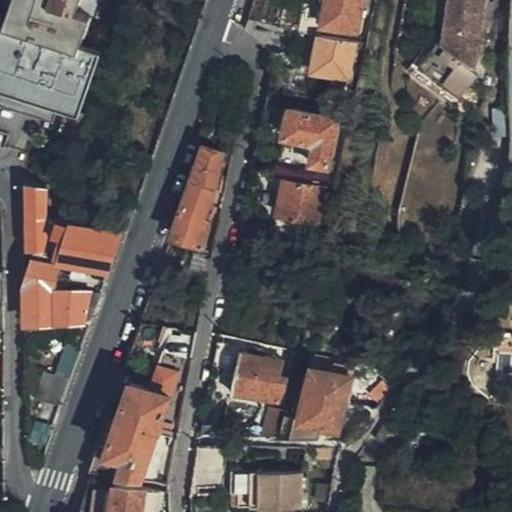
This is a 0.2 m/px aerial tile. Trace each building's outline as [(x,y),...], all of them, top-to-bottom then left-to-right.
[(0,19),(0,96),(56,116),(59,106),(85,115),(105,59),(86,52),(99,17),(92,14),(97,0),(20,0),(11,24),(0,19)] [(358,30),(364,0),(330,0),(326,23),(358,30)] [(410,68),(454,102),(470,84),(476,85),(485,39),(485,33),(483,30),(479,27),(484,0),(449,0),(445,26),(443,26),(410,68)] [(262,30),(258,39),(270,51),(284,51),(289,51),(289,37),(262,30)] [(356,47),(357,41),(323,34),(316,70),(349,77),(356,47)] [(367,43),(357,41),(356,47),(365,49),(367,43)] [(284,58),(284,51),(270,51),(277,63),(276,65),(285,66),(286,60),(284,58)] [(268,102),(261,129),(310,141),(316,150),(313,161),(329,165),(339,119),(268,102)] [(223,149),(205,144),(174,236),(206,247),(210,224),(203,221),(215,184),(223,149)] [(45,180),(26,179),(28,242),(33,244),(35,255),(48,260),(50,233),(58,236),(64,218),(50,215),(45,180)] [(325,187),(289,179),(277,232),(295,236),(299,218),(318,223),(325,187)] [(111,268),(124,230),(64,218),(58,236),(50,233),(48,260),(59,263),(65,253),(111,268)] [(35,258),(26,279),(28,320),(86,317),(94,289),(84,289),(85,284),(54,285),(59,263),(48,260),(35,255),(35,258)] [(239,348),(218,344),(215,361),(236,365),(239,348)] [(282,374),(286,358),(268,354),(267,350),(264,347),(260,347),(257,348),(254,351),(243,349),(234,391),(283,402),(289,376),(282,374)] [(340,429),(355,374),(314,364),(300,420),(340,429)] [(130,368),(107,437),(124,444),(115,466),(147,472),(176,385),(130,368)] [(288,409),(273,406),(266,434),(282,433),(288,409)] [(426,438),(417,423),(403,410),(387,435),(419,451),(426,438)] [(227,425),(205,421),(203,429),(225,433),(227,425)] [(107,437),(102,440),(92,471),(105,473),(115,466),(124,444),(107,437)] [(231,443),(201,443),(192,487),(223,485),(231,443)] [(342,445),(315,445),(315,456),(341,456),(342,445)] [(304,472),(233,469),(232,492),(244,492),(252,492),(251,506),(303,507),(304,472)] [(141,511),(148,488),(117,483),(111,511),(141,511)] [(332,504),(335,487),(322,485),(318,501),(332,504)] [(252,492),(244,492),(244,505),(251,506),(252,492)]
